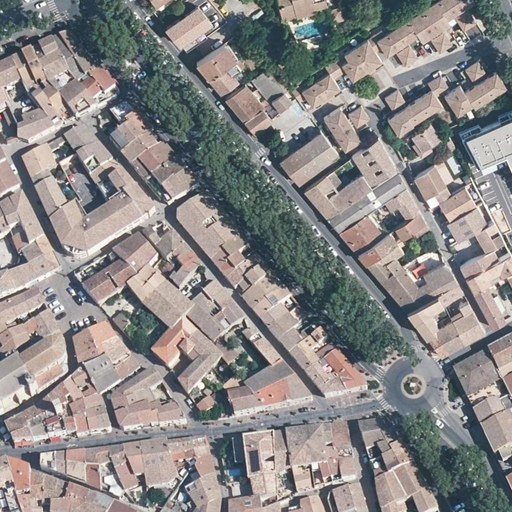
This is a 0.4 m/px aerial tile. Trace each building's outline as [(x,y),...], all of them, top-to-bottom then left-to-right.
[(153,0),(157,4),(161,9),(172,0),(153,0)] [(277,0),(282,19),(297,15),(296,12),(307,9),(308,12),(328,6),(325,0),(277,0)] [(462,13),(454,0),(435,0),(435,1),(449,23),(446,18),(457,11),(459,14),(455,16),(463,29),(470,25),(462,13)] [(473,1),(471,0),(454,0),(462,13),(470,25),(476,21),(468,8),(464,10),(462,8),(473,1)] [(449,23),(435,1),(421,10),(438,35),(446,47),(451,43),(452,42),(444,29),(440,32),(439,29),(449,23)] [(175,37),(186,51),(206,36),(202,30),(214,21),(200,2),(166,27),(175,37)] [(329,10),(332,21),(343,18),(339,7),(329,10)] [(438,35),(421,10),(407,19),(417,34),(418,33),(422,40),(433,33),(435,35),(431,38),(439,51),(440,51),(446,47),(438,35)] [(408,40),(417,34),(407,19),(390,29),(391,30),(401,46),(403,48),(410,60),(417,56),(417,55),(408,40)] [(285,27),(289,39),(295,37),(288,25),(285,27)] [(401,46),(391,30),(390,29),(376,38),(371,31),(368,33),(370,36),(373,34),(381,46),(382,45),(387,53),(395,48),(396,50),(401,46)] [(381,46),(373,34),(370,36),(368,33),(361,37),(378,61),(382,59),(375,49),(381,46)] [(60,38),(86,78),(100,71),(90,59),(70,35),(69,34),(68,34),(67,35),(60,38)] [(378,61),(361,37),(357,40),(360,45),(354,50),(368,72),(375,67),(373,64),(378,61)] [(49,86),(59,97),(63,95),(77,85),(78,84),(89,98),(80,103),(87,114),(97,108),(116,98),(119,92),(100,71),(86,78),(60,38),(53,41),(49,43),(32,51),(48,85),(48,86),(49,86)] [(202,70),(209,78),(235,61),(237,60),(225,42),(196,62),(202,70)] [(410,60),(403,48),(401,46),(396,50),(404,63),(410,60)] [(368,72),(354,50),(348,54),(350,57),(334,67),(338,73),(345,68),(352,78),(360,73),(362,76),(368,72)] [(38,90),(42,95),(46,91),(43,87),(48,85),(32,51),(27,53),(22,56),(38,90)] [(56,130),(61,127),(65,124),(61,120),(42,95),(38,90),(22,56),(12,60),(23,83),(29,95),(32,99),(42,112),(49,122),(56,130)] [(237,60),(235,61),(240,68),(245,65),(240,58),(237,60)] [(23,83),(12,60),(0,65),(0,88),(2,93),(23,83)] [(209,78),(221,91),(238,80),(233,73),(240,68),(235,61),(209,78)] [(491,97),(506,87),(496,71),(484,79),(482,76),(485,74),(477,61),(471,65),(479,77),(491,96),(491,97)] [(477,106),(491,97),(491,96),(479,77),(471,65),(465,69),(473,82),(476,80),(478,83),(466,90),(463,84),(460,86),(464,91),(472,104),(475,103),(477,106)] [(339,86),(333,76),(338,73),(334,67),(315,80),(326,98),(334,93),(332,90),(339,86)] [(235,107),(244,119),(262,107),(272,100),(285,91),(266,68),(252,78),(268,98),(262,103),(245,83),(225,97),(235,107)] [(460,113),(472,104),(464,91),(460,86),(451,92),(448,87),(441,77),(440,75),(434,79),(442,92),(445,90),(460,113)] [(442,92),(434,79),(427,83),(431,89),(417,99),(427,114),(442,104),(436,96),(442,92)] [(326,98),(315,80),(306,86),(302,80),(289,88),(298,100),(306,94),(312,104),(319,99),(321,102),(326,98)] [(61,120),(65,124),(66,125),(76,118),(72,114),(70,112),(59,97),(49,86),(48,86),(48,85),(43,87),(46,91),(42,95),(61,120)] [(417,99),(405,106),(403,104),(406,102),(398,91),(397,89),(391,93),(399,105),(400,105),(412,123),(427,114),(417,99)] [(272,100),(280,110),(292,100),(285,91),(272,100)] [(399,105),(391,93),(385,97),(393,110),(398,107),(399,110),(387,118),(397,133),(412,123),(400,105),(399,105)] [(110,112),(124,130),(130,126),(143,140),(154,133),(147,124),(131,106),(130,106),(129,105),(128,105),(127,104),(125,104),(124,104),(123,104),(110,112)] [(325,120),(333,132),(364,112),(361,105),(348,114),(350,117),(347,118),(340,107),(324,117),(325,120)] [(249,124),(255,132),(271,118),(262,107),(244,119),(249,124)] [(49,122),(42,112),(22,120),(25,127),(31,142),(54,130),(55,130),(56,130),(49,122)] [(364,112),(333,132),(343,147),(359,136),(352,125),(354,123),(356,127),(369,118),(364,112)] [(511,114),(461,136),(476,166),(505,153),(511,169),(511,114)] [(441,137),(430,121),(417,131),(412,134),(417,141),(423,150),(430,145),(441,137)] [(101,130),(110,140),(117,135),(115,132),(114,132),(108,128),(106,126),(101,130)] [(110,140),(123,155),(143,140),(130,126),(124,130),(117,135),(110,140)] [(31,142),(25,127),(19,130),(18,141),(29,144),(31,142)] [(65,137),(77,156),(78,156),(88,150),(89,151),(99,144),(91,135),(83,127),(79,129),(68,135),(65,137)] [(338,154),(321,130),(279,160),(286,168),(290,164),(295,171),(292,174),(298,182),(338,154)] [(123,155),(132,166),(158,148),(163,144),(159,139),(154,133),(143,140),(123,155)] [(312,199),(327,216),(396,169),(393,163),(387,152),(379,137),(351,156),(362,174),(338,189),(326,174),(304,189),(312,199)] [(423,150),(417,141),(412,144),(422,157),(433,149),(430,145),(423,150)] [(94,159),(101,169),(113,161),(106,153),(99,144),(89,151),(88,150),(78,156),(83,165),(84,165),(94,159)] [(132,166),(146,184),(153,179),(177,161),(170,152),(163,144),(158,148),(132,166)] [(27,171),(32,181),(48,172),(56,168),(47,147),(25,158),(24,159),(24,160),(23,161),(23,162),(27,171)] [(72,156),(59,162),(62,170),(76,164),(72,156)] [(160,201),(168,205),(176,199),(199,186),(177,161),(153,179),(146,184),(160,201)] [(0,165),(0,197),(19,187),(6,162),(0,165)] [(295,171),(290,164),(286,168),(287,169),(292,174),(295,171)] [(415,175),(426,195),(445,185),(433,164),(415,175)] [(110,173),(114,178),(122,172),(118,167),(110,173)] [(332,222),(338,230),(366,211),(372,207),(385,199),(406,185),(396,169),(327,216),(332,222)] [(42,203),(51,223),(69,210),(48,172),(32,181),(42,203)] [(112,179),(117,185),(129,180),(122,172),(114,178),(112,179)] [(449,194),(439,200),(450,219),(455,217),(477,204),(465,184),(449,194)] [(419,210),(406,185),(385,199),(392,210),(397,206),(406,219),(419,210)] [(445,185),(426,195),(431,205),(439,200),(449,194),(445,185)] [(123,194),(143,221),(144,220),(150,217),(155,211),(134,186),(123,194)] [(143,221),(123,194),(110,203),(112,205),(92,218),(102,232),(91,239),(98,250),(109,243),(143,221)] [(0,233),(2,238),(11,233),(8,224),(20,218),(26,233),(27,235),(31,248),(36,245),(36,244),(45,238),(40,230),(37,223),(30,209),(22,195),(10,201),(0,207),(0,233)] [(177,221),(211,262),(241,237),(207,195),(178,213),(177,221)] [(89,220),(78,203),(74,205),(74,206),(69,210),(51,223),(54,229),(63,248),(88,256),(98,250),(91,239),(102,232),(92,218),(89,220)] [(487,222),(477,204),(455,217),(458,222),(450,227),(453,234),(462,229),(465,235),(475,229),(487,222)] [(372,207),(366,211),(384,234),(389,230),(372,207)] [(277,208),(267,215),(272,222),(282,215),(277,208)] [(425,221),(419,210),(406,219),(396,226),(403,237),(412,231),(425,221)] [(346,238),(357,252),(384,234),(366,211),(338,230),(346,238)] [(282,215),(272,222),(276,229),(287,221),(282,215)] [(450,219),(446,221),(450,227),(458,222),(455,217),(450,219)] [(475,229),(486,249),(504,239),(502,237),(493,219),(487,222),(475,229)] [(412,231),(415,236),(429,228),(425,221),(412,231)] [(143,235),(167,262),(185,246),(173,232),(172,232),(166,224),(164,225),(163,233),(163,241),(161,243),(157,238),(152,230),(143,235)] [(462,229),(453,234),(457,240),(465,235),(462,229)] [(361,256),(366,262),(398,240),(390,230),(389,230),(384,234),(357,252),(361,256)] [(30,268),(15,273),(11,267),(8,276),(0,278),(0,298),(15,292),(51,274),(36,245),(31,248),(27,235),(20,237),(13,241),(18,255),(22,254),(30,268)] [(83,289),(98,306),(128,287),(140,279),(149,269),(158,258),(157,256),(140,237),(84,272),(75,277),(83,287),(83,289)] [(214,264),(219,271),(232,261),(239,256),(250,248),(241,237),(211,262),(214,264)] [(36,245),(51,274),(60,270),(51,252),(45,238),(36,244),(36,245)] [(372,270),(381,280),(401,264),(394,256),(403,249),(400,246),(405,243),(401,238),(398,240),(366,262),(372,270)] [(460,264),(466,275),(510,251),(504,239),(486,249),(460,264)] [(178,262),(185,269),(196,260),(194,258),(187,249),(185,246),(167,262),(169,264),(172,267),(178,262)] [(466,275),(493,326),(505,319),(500,311),(493,297),(485,283),(491,280),(489,277),(499,271),(501,274),(506,271),(511,282),(511,255),(511,253),(510,251),(466,275)] [(11,267),(15,273),(30,268),(22,254),(18,255),(7,260),(11,267)] [(222,274),(227,280),(246,265),(247,265),(256,257),(254,254),(244,262),(239,256),(232,261),(219,271),(222,274)] [(230,283),(236,290),(237,288),(253,275),(264,266),(256,257),(247,265),(246,265),(227,280),(230,283)] [(180,289),(191,279),(191,278),(202,267),(199,263),(196,260),(185,269),(179,275),(177,273),(171,279),(170,280),(180,289)] [(396,298),(406,310),(437,293),(457,282),(449,266),(444,263),(414,280),(401,264),(381,280),(396,298)] [(163,269),(171,279),(177,273),(172,267),(169,264),(163,269)] [(238,293),(243,300),(246,298),(272,275),(273,275),(265,265),(264,266),(253,275),(237,288),(236,290),(238,293)] [(128,287),(143,306),(147,302),(148,304),(166,285),(158,278),(149,269),(140,279),(128,287)] [(248,305),(254,312),(283,288),(272,275),(246,298),(243,300),(248,305)] [(437,293),(442,303),(462,292),(457,282),(437,293)] [(213,304),(222,315),(234,305),(228,297),(216,283),(203,294),(213,304)] [(159,359),(169,367),(182,354),(181,353),(197,335),(183,321),(187,317),(194,309),(191,307),(176,293),(166,285),(148,304),(147,302),(143,306),(144,307),(172,332),(153,353),(159,359)] [(257,315),(261,321),(291,298),(283,288),(254,312),(257,315)] [(0,341),(9,336),(7,332),(4,326),(29,314),(45,305),(37,291),(0,307),(0,341)] [(415,322),(425,335),(433,330),(435,329),(433,325),(436,323),(431,313),(444,306),(442,303),(437,293),(406,310),(415,322)] [(203,294),(191,307),(194,309),(187,317),(201,330),(202,332),(222,315),(213,304),(203,294)] [(505,308),(498,294),(493,297),(500,311),(505,308)] [(264,324),(270,331),(289,314),(290,315),(295,311),(299,307),(291,298),(261,321),(264,324)] [(451,319),(464,342),(473,337),(484,331),(467,300),(459,305),(461,309),(463,313),(451,319)] [(222,315),(202,332),(209,338),(215,344),(221,338),(232,328),(246,319),(240,312),(234,305),(222,315)] [(309,318),(302,310),(299,307),(295,311),(290,315),(289,314),(270,331),(273,334),(279,342),(293,331),(298,326),(305,322),(309,318)] [(461,309),(449,315),(451,319),(463,313),(461,309)] [(0,354),(1,359),(4,365),(7,364),(11,360),(16,355),(20,352),(31,345),(33,345),(39,341),(31,330),(51,317),(49,313),(35,322),(24,330),(27,338),(17,342),(5,351),(0,354)] [(113,321),(124,333),(131,325),(130,325),(121,315),(113,321)] [(39,341),(40,342),(43,341),(48,348),(50,347),(52,346),(54,346),(55,346),(57,346),(59,347),(61,348),(62,348),(63,349),(64,350),(64,351),(65,352),(66,354),(66,350),(64,342),(63,340),(61,337),(51,317),(31,330),(39,341)] [(444,324),(458,345),(461,344),(464,342),(451,319),(444,324)] [(433,330),(448,351),(452,349),(458,345),(444,324),(435,329),(433,330)] [(0,354),(5,351),(17,342),(27,338),(24,330),(20,325),(7,332),(9,336),(0,341),(0,354)] [(89,333),(98,350),(102,348),(117,340),(105,325),(93,331),(89,333)] [(283,347),(290,354),(304,343),(305,343),(308,341),(311,338),(319,331),(314,325),(303,333),(304,335),(299,339),(293,331),(279,342),(283,347)] [(436,350),(440,355),(448,351),(433,330),(425,335),(436,350)] [(243,334),(249,342),(259,335),(258,334),(251,332),(247,332),(243,334)] [(76,351),(78,360),(98,350),(89,333),(74,341),(76,351)] [(185,391),(188,396),(222,360),(222,359),(205,342),(197,335),(181,353),(182,354),(190,362),(176,378),(185,391)] [(249,342),(272,370),(282,363),(274,353),(259,335),(249,342)] [(229,367),(239,357),(221,338),(215,344),(209,338),(205,342),(222,359),(222,360),(229,368),(229,367)] [(311,338),(308,341),(305,343),(304,343),(290,354),(293,358),(298,364),(313,353),(316,350),(319,348),(311,338)] [(511,378),(511,339),(489,353),(503,383),(511,378)] [(108,360),(115,372),(124,366),(131,376),(140,369),(117,340),(102,348),(108,360)] [(66,361),(67,360),(66,354),(65,352),(64,351),(64,350),(63,349),(62,348),(61,348),(59,347),(57,346),(55,346),(54,346),(52,346),(50,347),(48,348),(43,341),(40,342),(17,357),(21,362),(10,368),(3,372),(0,367),(0,371),(1,373),(0,373),(0,415),(3,414),(2,411),(17,401),(19,405),(22,403),(20,399),(29,394),(32,398),(39,393),(39,394),(65,377),(65,376),(66,374),(67,374),(68,373),(68,372),(68,371),(68,370),(67,370),(66,369),(65,368),(64,369),(61,370),(60,369),(62,368),(63,367),(64,365),(65,364),(65,363),(66,362),(66,361)] [(301,368),(306,374),(320,364),(324,362),(337,352),(328,341),(319,348),(316,350),(313,353),(298,364),(301,368)] [(77,436),(77,438),(86,436),(90,435),(87,415),(86,416),(84,404),(100,397),(121,382),(115,372),(108,360),(102,348),(98,350),(78,360),(81,372),(64,387),(75,407),(70,410),(75,423),(77,436)] [(306,374),(326,398),(335,396),(345,394),(338,382),(336,383),(332,378),(335,375),(330,369),(343,359),(337,352),(324,362),(320,364),(306,374)] [(511,401),(503,383),(489,353),(461,367),(454,371),(481,429),(509,414),(511,412),(511,401)] [(21,362),(17,357),(16,355),(11,360),(7,364),(10,368),(21,362)] [(338,382),(345,394),(366,389),(367,389),(367,388),(367,387),(361,379),(343,359),(330,369),(335,375),(332,378),(336,383),(338,382)] [(249,392),(265,410),(286,406),(310,401),(311,401),(312,400),(312,399),(312,398),(282,363),(272,370),(245,387),(245,388),(249,392)] [(115,372),(121,382),(131,376),(124,366),(115,372)] [(125,431),(126,431),(141,429),(139,418),(158,416),(157,413),(162,411),(161,407),(160,405),(157,406),(149,391),(163,384),(157,373),(156,372),(155,371),(154,371),(153,371),(152,371),(114,396),(112,402),(120,427),(120,428),(120,429),(121,429),(122,430),(123,431),(124,431),(125,431)] [(511,378),(503,383),(511,401),(511,378)] [(64,424),(67,437),(73,437),(77,436),(75,423),(70,410),(75,407),(64,387),(49,401),(55,414),(59,423),(63,422),(64,424)] [(231,408),(232,417),(249,413),(265,410),(249,392),(228,396),(231,408)] [(20,399),(22,403),(32,398),(29,394),(20,399)] [(192,401),(197,408),(206,401),(201,394),(192,401)] [(87,415),(90,435),(96,434),(100,433),(96,413),(92,414),(90,407),(103,404),(100,397),(84,404),(86,416),(87,415)] [(197,408),(202,415),(217,407),(210,398),(206,401),(197,408)] [(2,411),(3,414),(19,405),(17,401),(2,411)] [(10,435),(12,439),(31,435),(33,441),(39,441),(49,440),(46,429),(59,423),(55,414),(49,401),(40,410),(35,412),(6,427),(10,435)] [(158,416),(160,427),(166,426),(183,424),(184,424),(185,423),(185,422),(186,421),(185,421),(174,402),(161,407),(162,411),(157,413),(158,416)] [(96,413),(100,433),(104,433),(109,432),(110,432),(111,431),(111,430),(111,429),(103,404),(90,407),(92,414),(96,413)] [(492,453),(494,457),(510,449),(511,448),(511,421),(509,414),(481,429),(492,453)] [(139,418),(141,429),(151,428),(160,427),(158,416),(139,418)] [(46,429),(49,440),(58,438),(67,437),(64,424),(63,422),(59,423),(46,429)] [(400,445),(387,422),(375,424),(390,450),(400,445)] [(383,459),(392,456),(393,455),(390,450),(375,424),(366,425),(359,426),(367,451),(371,463),(383,459)] [(326,448),(328,466),(338,464),(353,462),(347,427),(339,428),(331,429),(333,447),(326,448)] [(307,432),(310,452),(326,448),(333,447),(331,429),(318,431),(307,432)] [(277,498),(278,506),(280,505),(290,500),(284,482),(286,481),(284,474),(292,471),(290,456),(310,452),(307,432),(286,435),(289,452),(286,452),(287,462),(275,463),(276,467),(278,498),(277,498)] [(12,439),(14,444),(23,442),(33,441),(31,435),(12,439)] [(280,436),(274,436),(275,461),(275,463),(287,462),(286,452),(289,452),(286,435),(280,436)] [(251,482),(255,502),(260,501),(270,499),(277,498),(278,498),(276,467),(265,469),(265,462),(275,461),(274,436),(256,438),(233,441),(236,466),(246,464),(248,482),(251,482)] [(190,472),(196,469),(199,462),(210,457),(206,442),(206,441),(186,444),(168,446),(170,458),(176,471),(187,467),(190,472)] [(146,483),(147,489),(148,489),(170,485),(172,484),(179,478),(176,471),(170,458),(168,446),(167,444),(151,446),(141,448),(145,477),(146,483)] [(400,445),(390,450),(393,455),(392,456),(383,459),(389,477),(401,472),(413,467),(405,452),(400,445)] [(129,466),(135,479),(145,477),(141,448),(132,449),(124,451),(127,459),(127,461),(129,466)] [(324,481),(331,479),(327,466),(328,466),(326,448),(310,452),(312,468),(320,467),(324,481)] [(494,457),(498,465),(511,458),(511,452),(510,449),(494,457)] [(113,467),(115,472),(129,466),(127,461),(127,459),(124,451),(116,452),(109,453),(110,457),(113,467)] [(293,471),(297,492),(298,493),(311,489),(310,477),(304,479),(302,472),(298,473),(298,470),(309,469),(312,469),(312,468),(310,452),(290,456),(292,471),(293,471)] [(86,486),(101,491),(100,482),(117,477),(115,472),(113,467),(110,457),(109,453),(95,455),(86,456),(86,467),(86,486)] [(67,479),(86,486),(86,467),(86,456),(75,457),(67,458),(67,467),(68,467),(67,479)] [(196,469),(202,482),(215,477),(213,469),(210,457),(199,462),(196,469)] [(57,475),(67,479),(68,467),(67,467),(67,458),(62,458),(57,459),(57,475)] [(511,478),(511,458),(498,465),(506,482),(511,478)] [(42,470),(57,475),(57,459),(43,460),(42,462),(42,470)] [(389,477),(383,459),(371,463),(376,482),(389,477)] [(8,510),(8,511),(21,511),(20,510),(17,499),(7,462),(0,464),(0,509),(1,511),(8,510)] [(7,462),(17,499),(30,496),(30,477),(30,470),(24,468),(7,462)] [(331,479),(333,484),(355,478),(355,473),(355,471),(353,462),(338,464),(328,466),(327,466),(331,479)] [(121,486),(125,492),(138,487),(138,486),(137,484),(135,479),(129,466),(115,472),(117,477),(120,482),(121,486)] [(379,498),(382,511),(396,506),(404,503),(407,502),(413,500),(429,494),(420,478),(413,467),(401,472),(389,477),(376,482),(379,498)] [(21,511),(42,511),(39,511),(40,502),(42,502),(42,478),(37,478),(30,477),(30,496),(17,499),(20,510),(21,511)] [(108,494),(120,499),(125,494),(125,492),(121,486),(120,482),(117,477),(100,482),(101,491),(108,494)] [(193,504),(198,511),(208,507),(221,500),(219,490),(219,488),(215,477),(202,482),(185,490),(193,504)] [(42,502),(42,506),(51,506),(51,505),(66,503),(70,488),(51,481),(42,478),(42,502)] [(51,506),(50,511),(72,511),(80,492),(73,490),(70,488),(66,503),(51,505),(51,506)] [(328,501),(331,511),(361,511),(367,511),(362,496),(360,488),(330,495),(328,501)] [(72,511),(81,511),(89,496),(83,493),(80,492),(72,511)] [(413,500),(418,511),(437,511),(438,511),(429,494),(413,500)] [(91,511),(98,499),(93,497),(89,496),(81,511),(91,511)] [(270,499),(271,510),(278,506),(277,498),(270,499)] [(111,511),(115,505),(109,503),(98,499),(91,511),(111,511)] [(323,511),(323,509),(318,499),(302,503),(301,508),(296,509),(290,510),(289,511),(323,511)] [(197,511),(219,511),(221,500),(208,507),(198,511),(197,511)] [(230,511),(261,511),(260,501),(255,502),(230,506),(230,511)] [(405,511),(407,511),(404,503),(396,506),(396,511),(405,511)]
